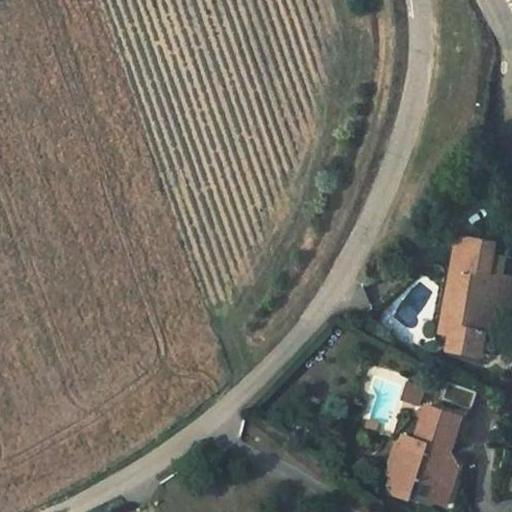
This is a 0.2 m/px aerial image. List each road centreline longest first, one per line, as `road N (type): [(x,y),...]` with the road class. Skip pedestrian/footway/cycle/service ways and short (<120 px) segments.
road 1 (unclassified): [(419,0),(420,68),(409,119),(334,288),(210,427),(62,511)]
road 2 (unclassified): [(511,168),(503,122),(506,34),(496,16)]
